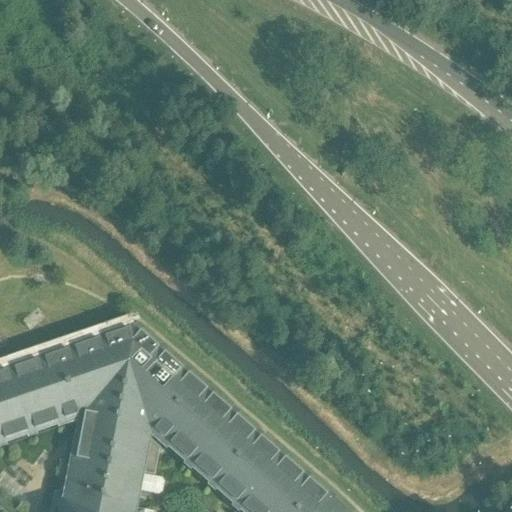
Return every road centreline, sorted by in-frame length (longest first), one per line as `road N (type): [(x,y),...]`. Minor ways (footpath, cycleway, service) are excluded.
road 1 (primary): [(115,0),(198,68),(511,384)]
road 2 (primary): [(511,126),(331,0)]
